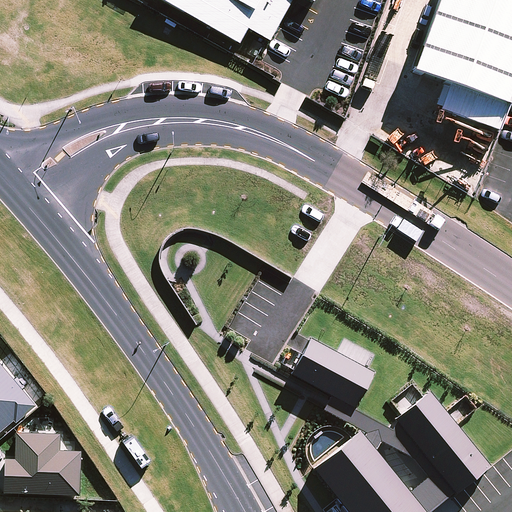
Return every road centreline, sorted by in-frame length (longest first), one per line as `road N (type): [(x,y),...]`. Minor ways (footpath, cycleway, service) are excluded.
road 1 (residential): [(511,285),(320,158),(215,121),(164,119),(104,130),(57,153),(13,189)]
road 2 (secondary): [(244,511),(171,391),(13,189)]
